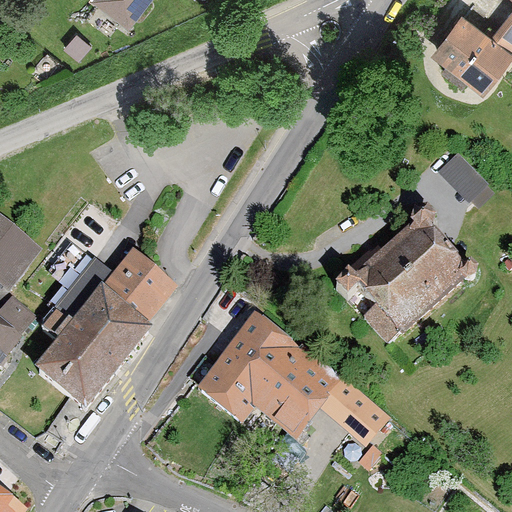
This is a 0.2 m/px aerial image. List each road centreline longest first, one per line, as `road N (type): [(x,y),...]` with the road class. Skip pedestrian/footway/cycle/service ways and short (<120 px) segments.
road 1 (tertiary): [(329,85),(97,454)]
road 2 (tertiary): [(0,144),(283,27)]
road 3 (residential): [(97,454),(208,511)]
